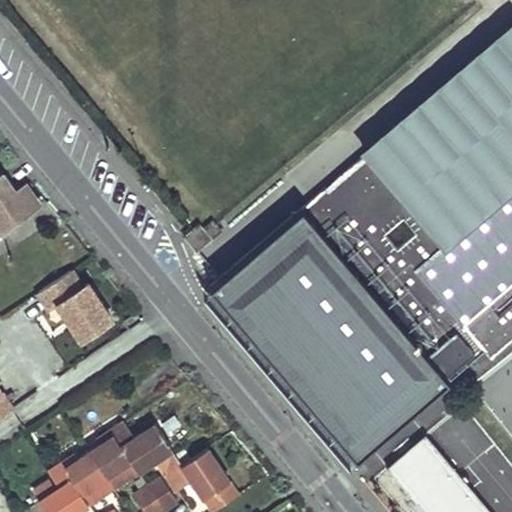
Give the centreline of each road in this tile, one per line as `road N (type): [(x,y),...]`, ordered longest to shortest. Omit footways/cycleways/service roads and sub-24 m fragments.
road 1 (residential): [(0,98),(349,511)]
road 2 (unknown): [(169,297),(25,390)]
